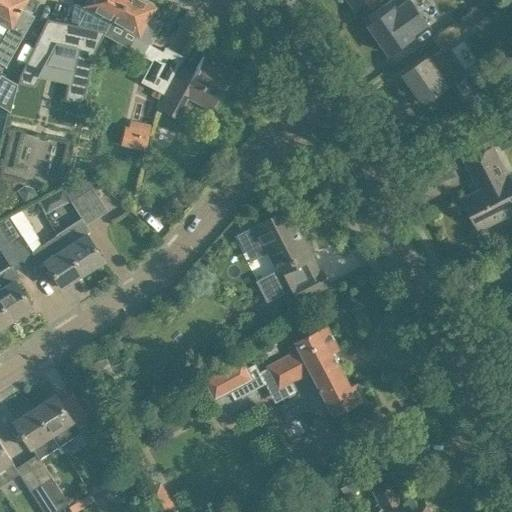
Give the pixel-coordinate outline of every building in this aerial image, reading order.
[(0,0),(0,39),(1,40),(0,41),(0,62),(5,65),(33,16),(20,8),(24,0),(0,0)] [(19,74),(17,81),(34,84),(38,75),(46,63),(70,68),(65,99),(82,103),(83,101),(93,52),(111,21),(122,0),(86,0),(84,5),(87,6),(76,25),(46,18),(42,27),(41,30),(34,44),(19,74)] [(140,0),(122,0),(111,21),(136,35),(128,49),(144,57),(161,27),(146,19),(153,7),(140,0)] [(413,0),(390,0),(369,15),(374,22),(370,25),(390,53),(414,36),(413,35),(430,24),(413,0)] [(472,11),(434,38),(441,48),(443,46),(479,21),(473,11),(472,11)] [(153,62),(142,82),(161,93),(180,57),(162,47),(159,51),(156,57),(153,62)] [(429,57),(405,74),(425,102),(463,75),(444,47),(429,58),(429,57)] [(177,117),(188,96),(211,109),(231,71),(202,55),(192,74),(179,67),(158,107),(177,117)] [(17,84),(0,74),(0,105),(10,111),(17,84)] [(511,113),(509,115),(502,118),(511,135),(511,133),(511,113)] [(126,126),(123,142),(144,147),(147,131),(148,126),(132,122),(131,127),(126,126)] [(481,190),(464,198),(480,229),(511,212),(511,182),(509,175),(507,176),(493,147),(466,161),(481,190)] [(72,167),(71,175),(79,176),(81,169),(72,167)] [(81,218),(56,234),(64,247),(81,273),(102,260),(91,243),(85,234),(90,231),(86,224),(107,210),(86,178),(63,189),(81,218)] [(24,186),(17,190),(25,202),(37,195),(32,188),(24,186)] [(62,188),(39,200),(45,213),(68,201),(62,188)] [(291,206),(254,225),(263,243),(265,248),(270,246),(283,270),(275,274),(262,281),(272,300),(285,293),(291,304),(312,293),(330,283),(323,269),(319,271),(294,222),(298,220),(291,206)] [(9,217),(0,221),(0,226),(24,263),(34,256),(39,264),(43,261),(60,287),(81,273),(64,247),(56,234),(31,251),(9,217)] [(0,249),(10,265),(13,270),(24,263),(0,226),(0,249)] [(18,277),(13,270),(10,265),(0,271),(0,305),(9,320),(30,306),(13,281),(18,277)] [(0,325),(9,320),(0,305),(0,325)] [(311,371),(333,414),(366,397),(358,381),(353,384),(335,348),(341,346),(329,323),(311,332),(298,339),(301,346),(267,364),(279,388),(311,371)] [(243,357),(204,377),(215,399),(231,391),(235,399),(266,383),(256,363),(248,367),(243,357)] [(36,407),(61,445),(81,431),(74,420),(57,394),(36,407)] [(85,404),(99,425),(110,418),(97,397),(85,404)] [(37,454),(27,461),(59,511),(70,504),(53,477),(41,458),(61,445),(36,407),(15,421),(33,447),(37,454)] [(97,457),(108,450),(94,427),(83,434),(97,457)] [(0,485),(20,473),(17,468),(0,441),(0,485)] [(302,468),(285,456),(263,488),(281,500),(302,468)] [(27,461),(17,468),(45,511),(57,511),(59,511),(27,461)] [(337,478),(345,494),(371,481),(362,465),(337,478)] [(431,511),(422,492),(407,500),(396,479),(375,489),(384,507),(380,509),(379,511),(431,511)] [(316,480),(280,501),(285,511),(303,511),(326,499),(316,480)] [(161,481),(146,490),(158,511),(172,511),(177,509),(161,481)] [(90,494),(70,505),(74,511),(75,511),(94,501),(90,494)] [(145,511),(137,498),(130,502),(135,511),(145,511)]
